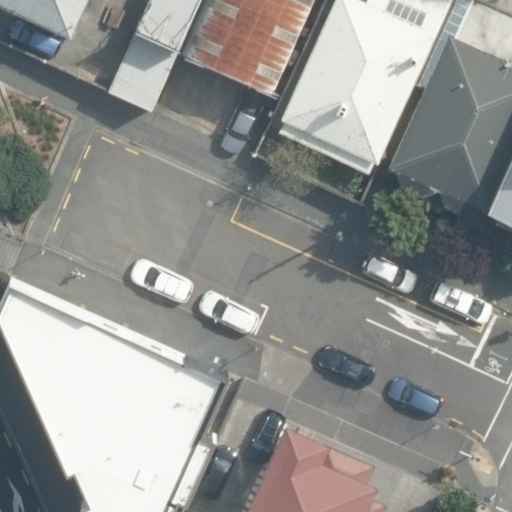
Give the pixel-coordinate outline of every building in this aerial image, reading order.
[(89,0),(0,0),(0,19),(68,48),(89,0)] [(194,0),(141,0),(109,79),(154,98),(194,0)] [(278,87),(317,0),(202,0),(179,45),(278,87)] [(369,0),(367,4),(359,0),(333,0),(276,129),(369,170),(373,160),(378,162),(450,0),(369,0)] [(511,21),(464,0),(463,0),(386,172),(475,212),(511,129),(511,21)] [(511,157),(486,215),(511,226),(511,157)] [(194,417),(217,367),(10,268),(0,289),(0,306),(90,511),(174,511),(176,508),(167,504),(174,485),(183,489),(214,425),(194,417)] [(329,435),(284,416),(241,511),(380,511),(387,499),(370,491),(377,477),(367,473),(373,460),(327,441),(329,435)]
